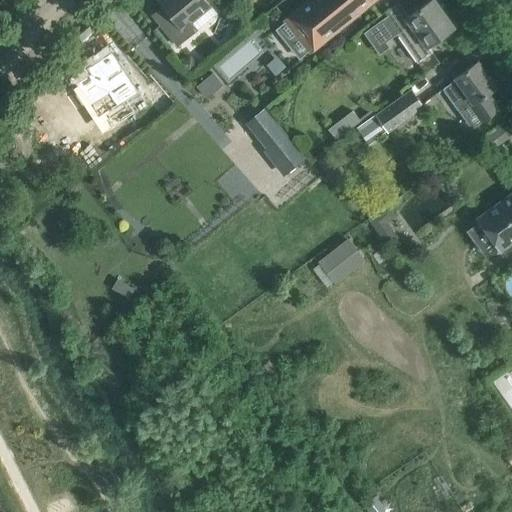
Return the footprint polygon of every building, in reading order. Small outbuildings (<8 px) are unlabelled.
[(162,6),(152,14),(164,30),(165,29),(178,45),(197,29),(190,20),(210,4),(206,0),(157,0),(160,3),(162,6)] [(311,0),(286,20),(310,50),(371,0),(311,0)] [(453,27),(433,0),(429,0),(414,10),(407,0),(401,0),(388,10),(390,13),(363,32),(366,35),(367,35),(365,32),(374,26),(385,42),(397,33),(417,62),(432,52),(428,45),(453,27)] [(91,72),(76,82),(98,116),(138,90),(111,51),(87,67),(91,72)] [(196,65),(190,57),(182,64),(189,71),(196,65)] [(483,120),(498,110),(486,94),(496,87),(477,60),(455,76),(456,78),(442,88),(458,110),(470,102),(483,120)] [(376,114),(357,127),(369,144),(376,139),(375,137),(386,129),(388,131),(422,107),(410,90),(376,114)] [(285,173),(304,157),(265,109),(248,122),(268,147),(265,149),(285,173)] [(353,112),(339,123),(346,133),(361,122),(359,119),(353,112)] [(329,152),(317,161),(326,172),(329,169),(333,175),(342,186),(349,180),(341,169),(342,168),(329,152)] [(511,192),(476,219),(499,251),(511,242),(511,192)] [(396,237),(386,223),(395,216),(387,206),(369,220),(388,244),(396,237)] [(337,281),(368,261),(353,237),(321,256),(337,281)] [(382,511),(386,509),(375,496),(363,505),(369,511),(382,511)]
